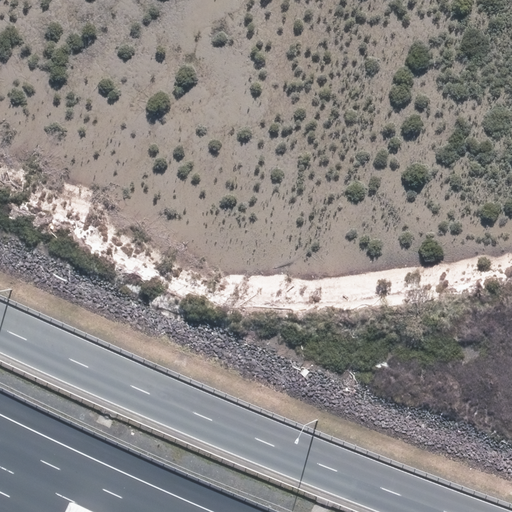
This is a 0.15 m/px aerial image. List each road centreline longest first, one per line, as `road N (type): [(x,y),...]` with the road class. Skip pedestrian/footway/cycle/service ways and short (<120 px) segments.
road 1 (motorway): [(0,328),(443,511)]
road 2 (motorway): [(0,457),(113,511)]
